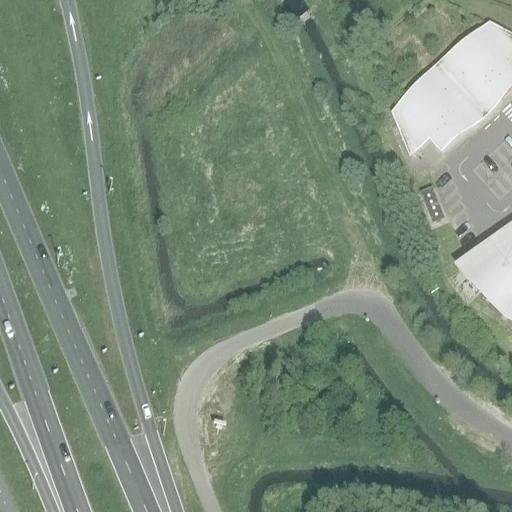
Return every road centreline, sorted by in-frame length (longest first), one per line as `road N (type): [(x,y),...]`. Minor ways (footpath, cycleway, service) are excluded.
road 1 (unclassified): [(211,511),(186,438),(190,387),(228,348),(335,306),(364,302),(382,312),(445,394),(511,440)]
road 2 (primary): [(175,511),(112,292),(66,0)]
road 3 (primary): [(146,511),(0,170)]
road 4 (track): [(364,302),(364,274),(291,81)]
road 5 (primary): [(0,298),(74,511)]
road 6 (primary): [(0,396),(52,511)]
